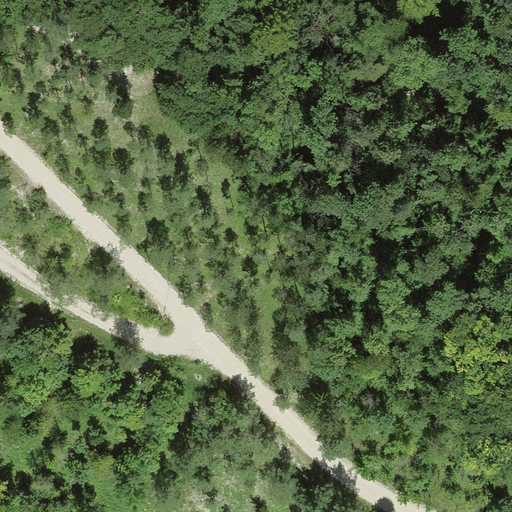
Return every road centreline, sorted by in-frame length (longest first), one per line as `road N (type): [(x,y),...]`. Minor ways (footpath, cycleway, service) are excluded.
road 1 (track): [(421,511),(366,484),(214,350),(0,123)]
road 2 (track): [(214,350),(158,348),(0,265)]
road 3 (track): [(511,223),(480,87),(449,0)]
road 4 (track): [(161,0),(149,58),(133,68),(115,69),(41,28),(0,17)]
